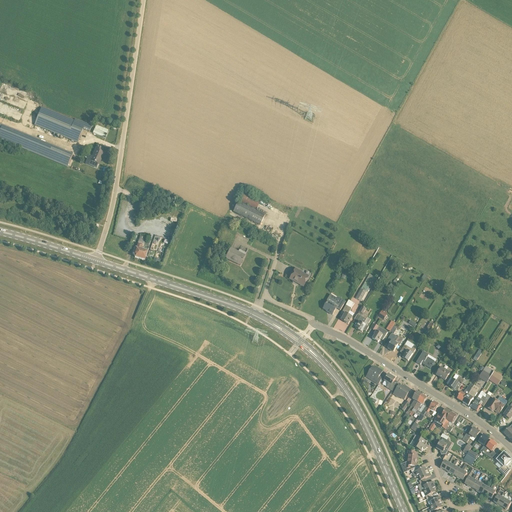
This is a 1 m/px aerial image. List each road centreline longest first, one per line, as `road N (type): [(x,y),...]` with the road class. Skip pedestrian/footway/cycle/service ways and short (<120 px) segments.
road 1 (unclassified): [(95,260),(117,181),(142,0)]
road 2 (residential): [(511,448),(337,334),(313,326),(298,341)]
road 3 (primary): [(298,341),(247,311),(95,260)]
road 4 (primary): [(403,511),(359,413),(298,341)]
